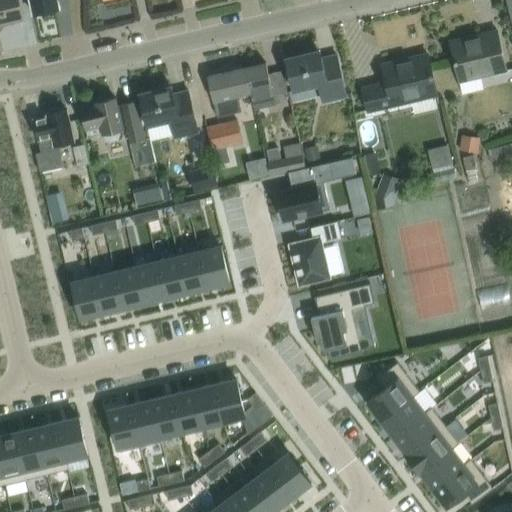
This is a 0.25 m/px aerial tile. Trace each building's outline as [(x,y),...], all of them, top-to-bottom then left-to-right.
[(0,0),(0,22),(23,17),(18,0),(0,0)] [(30,0),(33,13),(59,8),(57,0),(30,0)] [(450,41),(455,60),(460,81),(506,70),(497,30),(477,35),(478,38),(452,44),(451,41),(450,41)] [(347,98),(341,73),(336,54),(321,58),(319,50),(286,58),(293,90),(318,83),(324,103),(347,98)] [(363,88),(369,113),(438,97),(436,90),(427,53),(382,64),(386,82),(363,88)] [(269,73),(266,63),(242,68),(248,94),(251,93),(256,109),(280,103),(272,72),(269,73)] [(238,97),(248,94),(242,68),(207,76),(217,116),(242,109),(238,97)] [(152,140),(174,135),(175,137),(198,132),(188,90),(173,93),(171,85),(139,93),(147,126),(148,126),(152,140)] [(96,103),(96,105),(83,108),(89,137),(101,134),(105,133),(106,137),(108,139),(109,140),(112,141),(114,142),(116,141),(118,141),(120,139),(121,138),(122,136),(123,134),(124,133),(120,117),(116,98),(96,103)] [(150,138),(146,139),(136,100),(121,104),(136,166),(156,162),(150,138)] [(74,140),(72,129),(67,109),(47,114),(48,116),(35,119),(43,151),(37,153),(40,170),(64,165),(59,144),(74,140)] [(243,149),(242,143),(245,142),(238,119),(207,128),(215,158),(235,153),(234,151),(243,149)] [(474,126),(472,141),(490,143),(492,128),(474,126)] [(289,172),(306,167),(301,143),(284,147),(286,158),(266,162),(270,176),(289,172)] [(78,166),(90,163),(86,144),(73,147),(78,166)] [(448,144),(427,149),(432,168),(433,168),(452,163),(453,163),(448,144)] [(321,159),(318,149),(305,152),(308,162),(321,159)] [(293,188),(277,192),(285,221),(331,209),(324,182),(357,174),(353,156),(306,167),(289,172),(293,188)] [(192,191),(218,185),(214,166),(187,172),(192,191)] [(384,173),(375,196),(377,210),(397,205),(395,193),(402,180),(384,173)] [(354,217),(371,213),(362,177),(346,181),(354,217)] [(16,218),(27,216),(20,180),(9,182),(16,218)] [(171,199),(168,185),(161,187),(164,200),(171,199)] [(200,199),(188,202),(190,211),(202,208),(200,199)] [(188,202),(175,205),(177,214),(190,211),(188,202)] [(68,219),(65,207),(50,211),(53,223),(68,219)] [(158,209),(146,212),(148,221),(160,218),(158,209)] [(146,212),(133,215),(135,224),(148,221),(146,212)] [(0,228),(13,223),(9,213),(0,215),(0,228)] [(368,216),(357,219),(360,235),(372,232),(368,216)] [(115,220),(103,223),(106,232),(118,229),(115,220)] [(297,242),(289,244),(299,286),(330,278),(322,243),(341,239),(337,222),(311,228),(313,238),(297,242)] [(103,223),(91,226),(93,235),(106,232),(103,223)] [(82,227),(70,230),(72,240),(84,237),(82,227)] [(221,245),(199,251),(208,287),(230,281),(221,245)] [(199,251),(178,256),(187,292),(208,287),(199,251)] [(178,256),(157,261),(166,297),(187,292),(178,256)] [(157,261),(136,266),(145,302),(166,297),(157,261)] [(136,266),(115,271),(124,307),(145,302),(136,266)] [(115,271),(94,276),(103,312),(124,307),(115,271)] [(94,276),(72,282),(81,317),(103,312),(94,276)] [(371,283),(315,296),(320,314),(316,315),(324,349),(328,349),(330,358),(362,351),(362,349),(352,308),(366,305),(375,303),(371,283)] [(488,355),(478,357),(481,371),(491,369),(488,355)] [(385,388),(368,401),(381,419),(412,396),(412,397),(420,391),(398,362),(377,377),(385,388)] [(491,369),(481,371),(484,383),(493,381),(491,369)] [(237,378),(215,384),(224,421),(246,416),(237,378)] [(215,384),(194,389),(203,426),(224,421),(215,384)] [(194,389),(173,394),(182,431),(203,426),(194,389)] [(256,392),(248,398),(256,409),(264,403),(256,392)] [(173,394),(152,399),(161,436),(182,431),(173,394)] [(412,396),(381,419),(394,436),(425,413),(424,412),(412,397),(412,396)] [(152,399),(131,404),(141,446),(162,441),(161,436),(152,399)] [(498,402),(488,405),(491,417),(501,415),(498,402)] [(131,404),(109,409),(117,446),(119,451),(141,446),(131,404)] [(425,413),(394,436),(407,453),(446,425),(432,406),(424,412),(425,413)] [(501,415),(491,417),(494,430),(504,428),(501,415)] [(79,417),(57,422),(66,459),(88,454),(79,417)] [(57,422),(36,427),(45,464),(47,474),(68,469),(66,459),(57,422)] [(407,453),(406,454),(420,472),(421,472),(420,471),(451,448),(459,443),(446,425),(407,453)] [(36,427),(15,432),(24,469),(26,479),(47,474),(45,464),(36,427)] [(261,431),(250,439),(256,447),(267,439),(261,431)] [(15,432),(0,435),(0,462),(3,474),(5,484),(26,479),(24,469),(15,432)] [(250,439),(240,447),(246,455),(256,447),(250,439)] [(219,443),(209,451),(215,459),(225,451),(219,443)] [(451,448),(420,471),(421,472),(433,488),(464,465),(463,464),(451,448)] [(209,451),(198,459),(204,467),(215,459),(209,451)] [(289,453),(271,466),(293,496),(311,482),(289,453)] [(226,457),(216,465),(222,473),(232,465),(226,457)] [(464,465),(433,488),(447,506),(465,493),(472,503),(493,487),(471,458),(463,464),(464,465)] [(216,465),(205,473),(212,481),(222,473),(216,465)] [(271,466),(254,479),(276,509),(293,496),(271,466)] [(182,470),(170,473),(172,483),(185,480),(182,470)] [(170,473),(157,476),(159,486),(172,483),(170,473)] [(149,478),(136,481),(138,491),(151,488),(149,478)] [(254,479),(237,492),(251,511),(271,511),(276,509),(254,479)] [(191,484),(178,487),(181,497),(194,494),(191,484)] [(178,487),(166,490),(168,500),(181,497),(178,487)] [(251,511),(237,492),(219,505),(224,511),(251,511)] [(88,493),(75,496),(77,506),(90,502),(88,493)] [(153,493),(140,496),(143,506),(155,503),(153,493)] [(75,496),(62,499),(65,509),(77,506),(75,496)] [(140,496),(128,499),(130,509),(143,506),(140,496)] [(511,511),(511,503),(493,507),(493,511),(511,511)]
